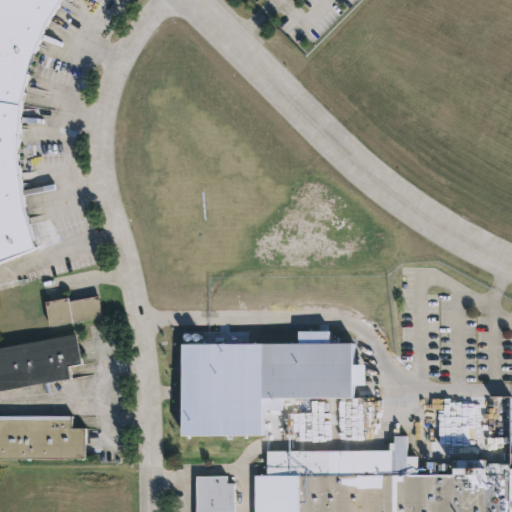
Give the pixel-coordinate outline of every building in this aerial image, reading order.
[(60,0),(40,34),(20,104),(19,177),(36,248),(0,262),(0,0),(60,0)] [(46,301),(99,294),(103,323),(50,330),(46,301)] [(71,379),(0,388),(0,344),(77,334),(81,362),(69,364),(71,379)] [(356,342),(356,364),(366,364),(366,384),(357,384),(357,401),(362,401),(362,435),(347,435),(347,397),(263,397),(263,342),(356,342)] [(255,511),(255,474),(267,474),(267,449),(412,449),(412,408),(402,408),(402,395),(511,395),(511,511),(255,511)] [(0,415),(74,415),(74,427),(87,427),(87,457),(0,456),(0,415)] [(197,511),(197,475),(228,475),(228,482),(234,482),(234,511),(197,511)]
